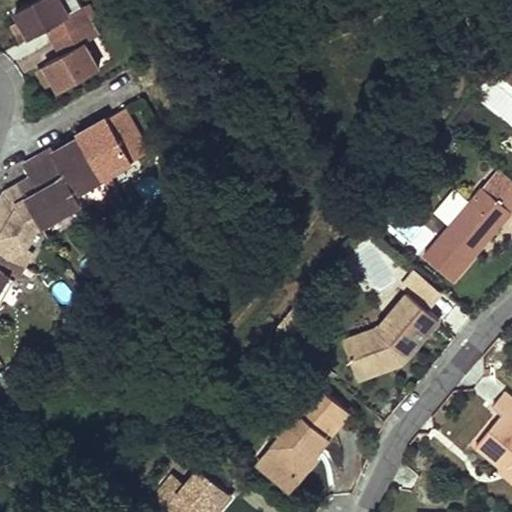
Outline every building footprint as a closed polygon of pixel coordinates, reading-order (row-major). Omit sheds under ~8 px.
[(48,24),(57,37),(85,21),(75,7),(63,14),(54,0),(27,0),(10,10),(16,21),(26,37),(43,26),(48,24)] [(26,37),(16,21),(8,26),(17,41),(26,37)] [(92,33),(85,21),(57,37),(64,48),(57,52),(41,62),(50,79),(56,89),(93,66),(79,41),(92,33)] [(48,24),(43,26),(50,40),(57,37),(48,24)] [(57,37),(50,40),(57,52),(64,48),(57,37)] [(41,62),(33,68),(42,84),(50,79),(41,62)] [(511,123),(511,89),(490,79),(476,105),(511,123)] [(105,116),(89,125),(94,133),(86,138),(82,133),(78,134),(100,174),(143,150),(119,109),(105,116)] [(77,132),(78,134),(82,133),(86,138),(94,133),(89,125),(77,132)] [(49,151),(47,149),(35,156),(50,182),(64,175),(73,190),(100,174),(78,134),(63,143),(49,151)] [(31,185),(25,188),(28,194),(26,197),(38,222),(78,199),(73,190),(64,175),(50,182),(35,156),(21,164),(28,176),(31,185)] [(511,179),(499,169),(482,188),(511,213),(511,212),(511,179)] [(28,249),(21,244),(38,222),(26,197),(28,194),(25,188),(20,180),(2,192),(0,195),(0,251),(19,263),(28,249)] [(482,249),(485,244),(511,213),(482,188),(424,258),(453,282),(482,249)] [(0,300),(19,263),(0,251),(0,300)] [(3,303),(16,309),(24,291),(11,285),(3,303)] [(378,328),(345,342),(358,380),(393,368),(398,362),(401,364),(439,320),(408,293),(378,328)] [(310,317),(296,306),(280,325),(293,336),(310,317)] [(293,336),(280,325),(275,332),(288,342),(293,336)] [(288,342),(275,332),(261,348),(270,356),(276,353),(288,342)] [(270,356),(261,348),(253,357),(262,365),(270,356)] [(275,459),(299,479),(318,454),(316,452),(350,411),(315,382),(276,430),(282,434),(273,445),(275,459)] [(511,398),(501,390),(490,404),(499,411),(473,444),(499,465),(502,461),(511,469),(511,398)] [(290,488),(299,479),(275,459),(273,445),(258,461),(290,488)] [(511,469),(502,461),(499,465),(497,468),(511,480),(511,469)] [(166,511),(214,511),(217,508),(221,511),(233,496),(200,469),(186,486),(173,475),(149,504),(158,511),(164,511),(166,511)]
